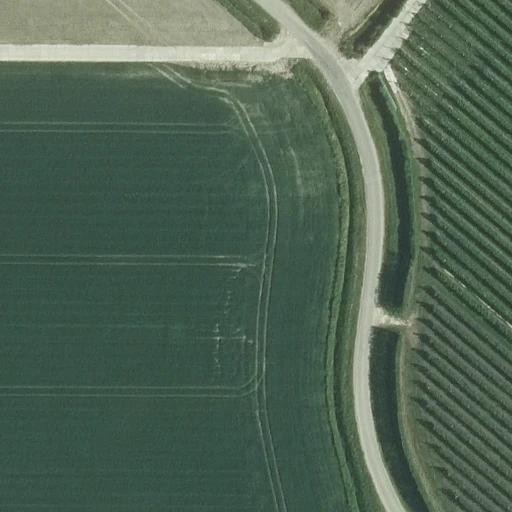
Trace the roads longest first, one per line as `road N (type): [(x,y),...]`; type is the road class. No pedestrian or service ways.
road 1 (unclassified): [(394,511),(361,424),(361,341),(375,239),(363,134),(346,89),(310,42),(262,0)]
road 2 (track): [(0,53),(320,55)]
